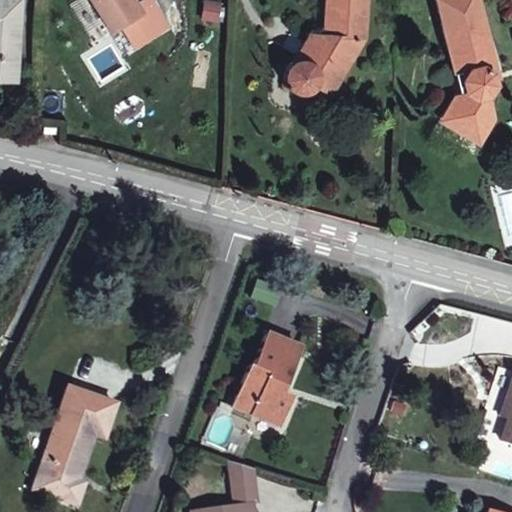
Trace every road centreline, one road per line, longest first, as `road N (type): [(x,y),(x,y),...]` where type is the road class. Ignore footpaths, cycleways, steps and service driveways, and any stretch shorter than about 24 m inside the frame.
road 1 (residential): [(239,215),(133,511)]
road 2 (unclassified): [(239,215),(511,292)]
road 3 (unclassified): [(0,154),(239,215)]
road 4 (unknown): [(0,332),(70,172)]
